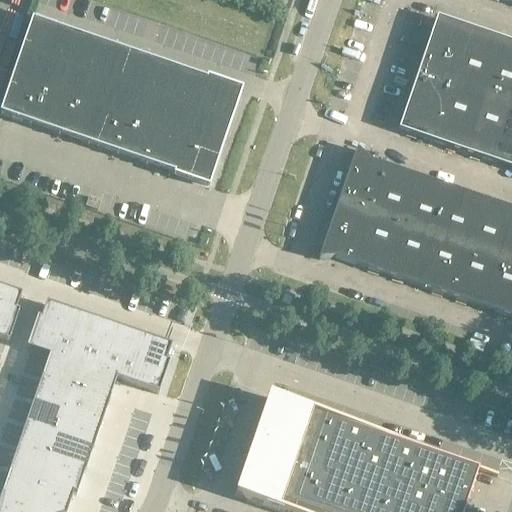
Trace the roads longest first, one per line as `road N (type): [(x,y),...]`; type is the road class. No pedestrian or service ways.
road 1 (unclassified): [(152,511),(292,110)]
road 2 (unclassified): [(292,110),(511,187)]
